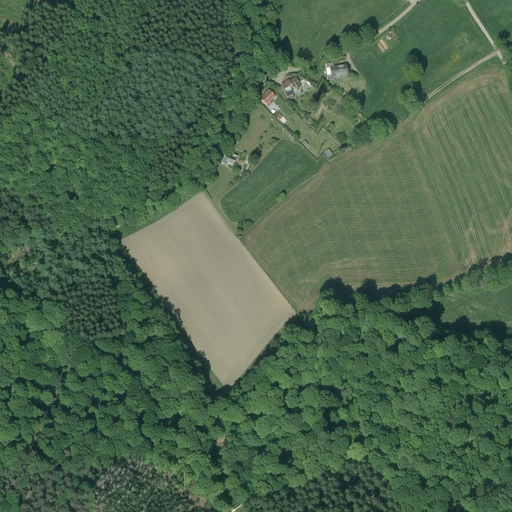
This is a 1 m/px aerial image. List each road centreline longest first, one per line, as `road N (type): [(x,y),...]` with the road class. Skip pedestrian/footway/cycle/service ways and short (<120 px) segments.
road 1 (track): [(106,236),(193,168),(252,58),(240,0)]
road 2 (track): [(106,236),(114,296),(144,348),(228,434),(266,447)]
road 3 (track): [(266,447),(335,410),(511,416)]
road 4 (unclassified): [(418,0),(369,38),(272,69),(255,84)]
road 5 (track): [(497,50),(431,91),(399,122)]
